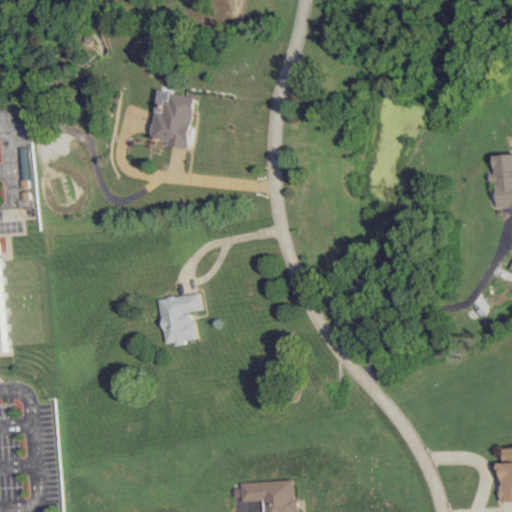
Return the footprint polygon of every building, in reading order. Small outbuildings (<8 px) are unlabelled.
[(190,147),(201,96),(163,88),(152,138),(190,147)] [(511,153),(497,154),(499,173),(501,207),(511,206),(511,153)] [(2,241),(0,241),(0,347),(11,347),(2,241)] [(161,297),(167,344),(186,342),(186,339),(198,338),(195,310),(204,309),(202,292),(161,297)] [(501,501),(511,500),(511,446),(502,447),(503,461),(501,461),(503,484),(500,484),(501,501)] [(241,481),(242,500),(263,499),(263,511),(296,511),(295,479),(241,481)]
